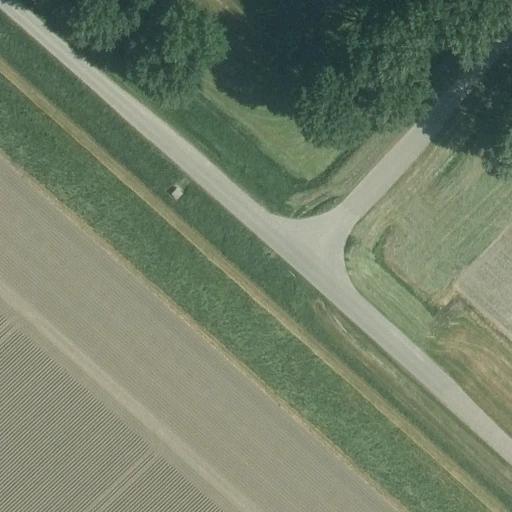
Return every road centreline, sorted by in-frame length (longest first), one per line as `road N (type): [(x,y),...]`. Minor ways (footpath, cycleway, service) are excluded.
road 1 (unclassified): [(302,263),(6,0)]
road 2 (unclassified): [(302,263),(511,38)]
road 3 (unclassified): [(511,457),(302,263)]
